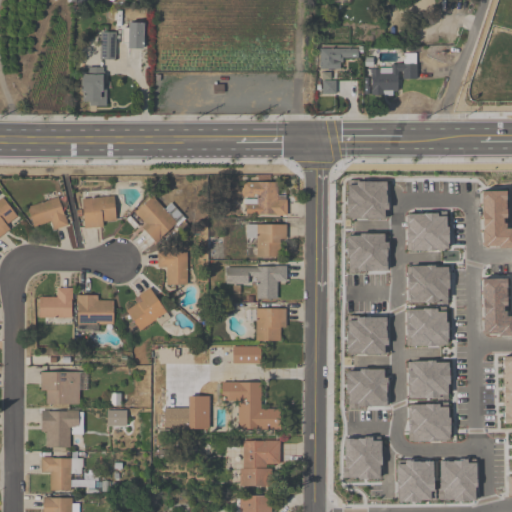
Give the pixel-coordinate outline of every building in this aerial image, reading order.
[(142,26),(127,26),(127,50),(142,50),(142,26)] [(114,34),(100,34),(100,61),(114,61),(114,34)] [(319,70),(339,70),(339,59),(357,59),(357,50),(319,50),(319,70)] [(397,80),(415,81),(416,60),(406,59),(405,66),(370,65),(369,94),(397,96),(397,80)] [(81,106),(105,106),(105,68),(81,68),(81,106)] [(277,183),(243,183),(243,216),(286,216),(286,196),(277,196),(277,183)] [(481,190),(505,190),(505,191),(506,199),(505,199),(505,206),(506,206),(506,218),(504,220),(504,218),(502,218),(502,222),(505,222),(505,228),(511,227),(511,247),(498,248),(498,245),(486,246),(486,245),(481,245),(481,230),(482,230),(482,227),(481,227),(481,210),(482,210),(482,198),(481,198),(481,190)] [(171,204),(164,210),(151,196),(130,216),(157,245),(185,219),(171,204)] [(48,222),(52,231),(68,226),(58,197),(26,208),(33,227),(48,222)] [(81,228),(115,226),(113,197),(79,199),(81,228)] [(406,213),(406,222),(407,222),(407,227),(407,233),(405,233),(405,241),(410,241),(410,250),(433,250),(433,248),(447,248),(447,243),(447,227),(445,227),(445,216),(437,216),(437,212),(422,213),(421,213),(406,213)] [(256,259),(276,259),(276,249),(285,249),(285,225),(245,225),(245,238),(256,238),(256,259)] [(440,242),(426,242),(426,280),(448,280),(448,253),(440,253),(440,242)] [(186,285),(186,252),(157,252),(157,269),(166,269),(166,285),(186,285)] [(410,266),(410,275),(406,275),(407,301),(408,301),(408,302),(424,302),(424,303),(435,303),(435,304),(447,304),(447,289),(448,289),(448,271),(447,271),(447,267),(433,267),(433,266),(410,266)] [(225,287),(256,287),(256,299),(276,299),(276,287),(286,287),(286,267),(225,267),(225,287)] [(481,278),(506,277),(506,306),(504,307),(504,305),(502,305),(502,310),(505,310),(506,315),(511,315),(511,336),(498,336),(498,334),(485,334),(485,333),(481,333),(481,317),(482,317),(482,315),(481,315),(481,298),(482,298),(482,286),(481,286),(481,278)] [(139,333),(167,315),(150,287),(130,300),(133,307),(126,311),(139,333)] [(37,298),(37,323),(72,323),(72,288),(53,288),(53,298),(37,298)] [(76,297),(76,328),(113,328),(113,297),(76,297)] [(405,308),(436,308),(436,311),(445,311),(445,322),(446,322),(447,338),(446,338),(446,343),(442,343),(442,345),(438,345),(433,345),(433,346),(424,346),(409,346),(409,345),(405,345),(405,328),(407,328),(407,317),(406,317),(405,308)] [(255,309),(255,342),(284,342),(284,309),(255,309)] [(346,319),(355,319),(355,316),(369,316),(369,317),(385,317),(385,329),(385,335),(387,335),(387,352),(383,352),(383,353),(368,353),(368,354),(359,354),(359,353),(349,353),(349,352),(346,352),(346,348),(345,348),(344,330),(346,330),(346,319)] [(231,364),(259,364),(259,346),(231,346),(231,364)] [(502,356),(511,356),(511,423),(503,423),(503,402),(506,402),(505,396),(502,397),(502,383),(506,383),(506,377),(502,377),(502,366),(502,356)] [(410,361),(410,369),(406,369),(406,378),(407,378),(407,389),(407,397),(408,397),(424,397),(424,398),(437,398),(437,399),(447,399),(447,384),(448,384),(448,366),(447,366),(447,362),(434,362),(434,360),(425,360),(410,361)] [(345,370),(358,370),(358,368),(367,368),(367,369),(382,369),(382,377),(386,377),(387,405),(356,406),(356,403),(346,403),(346,393),(345,393),(344,376),(345,376),(345,370)] [(87,372),(40,372),(40,405),(77,405),(77,394),(87,394),(87,372)] [(280,410),(261,409),(261,383),(221,383),(221,402),(232,402),(232,431),(280,431),(280,410)] [(408,404),(423,404),(423,403),(438,403),(438,406),(447,406),(447,417),(448,417),(449,439),(446,440),(446,441),(411,442),(411,441),(411,432),(407,432),(407,424),(408,424),(408,418),(409,418),(409,413),(408,413),(408,404)] [(40,410),(40,439),(48,439),(48,448),(69,448),(69,430),(80,430),(80,410),(40,410)] [(126,427),(126,410),(106,410),(106,427),(126,427)] [(239,488),(269,488),(269,466),(279,466),(279,441),(239,441),(239,488)] [(40,477),(50,477),(50,490),(97,490),(97,473),(84,473),(84,458),(40,459),(40,477)] [(235,511),(270,511),(270,496),(236,496),(235,511)] [(74,511),(75,498),(42,498),(41,511),(74,511)]
